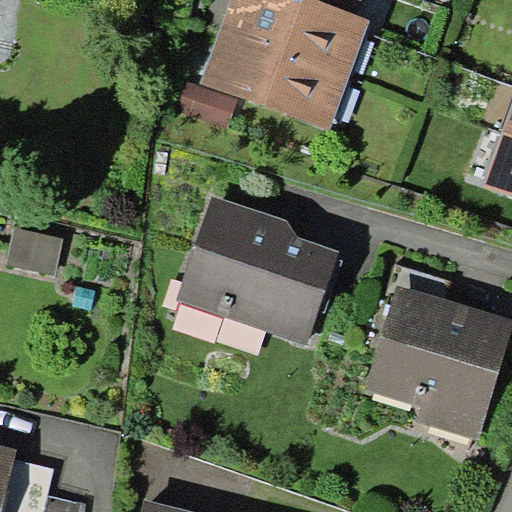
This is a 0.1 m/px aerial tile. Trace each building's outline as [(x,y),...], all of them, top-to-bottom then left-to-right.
[(315,0),(230,0),(220,29),(350,77),(371,20),(356,15),(315,0)] [(361,0),(315,0),(356,15),(361,0)] [(350,77),(220,29),(201,81),(330,129),(350,77)] [(238,100),(188,81),(177,110),(227,129),(238,100)] [(511,102),(502,131),(511,134),(511,102)] [(511,134),(502,131),(482,187),(511,197),(511,134)] [(306,347),(338,251),(297,236),(285,219),(213,195),(175,300),(306,347)] [(63,239),(15,228),(7,264),(55,276),(63,239)] [(511,328),(511,317),(398,283),(366,389),(423,406),(418,422),(479,440),(511,328)] [(18,449),(0,444),(0,511),(44,511),(49,495),(55,469),(15,459),(18,449)] [(78,511),(81,504),(49,495),(44,511),(78,511)] [(197,511),(145,499),(141,511),(197,511)]
